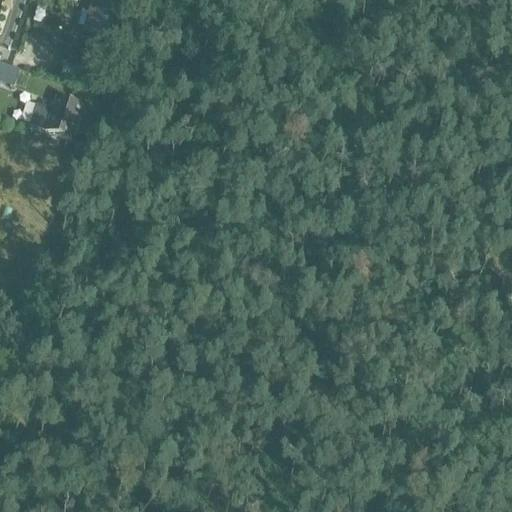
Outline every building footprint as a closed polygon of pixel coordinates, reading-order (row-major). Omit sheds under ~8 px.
[(130,17),(92,6),(89,16),(84,31),(82,38),(120,50),(130,17)] [(82,14),(78,29),(84,31),(89,16),(82,14)] [(62,64),(58,77),(80,84),(84,71),(62,64)] [(0,81),(0,82),(17,88),(21,76),(4,70),(0,81)] [(37,107),(29,131),(44,136),(74,146),(75,142),(85,111),(56,101),(52,112),(37,107)]
